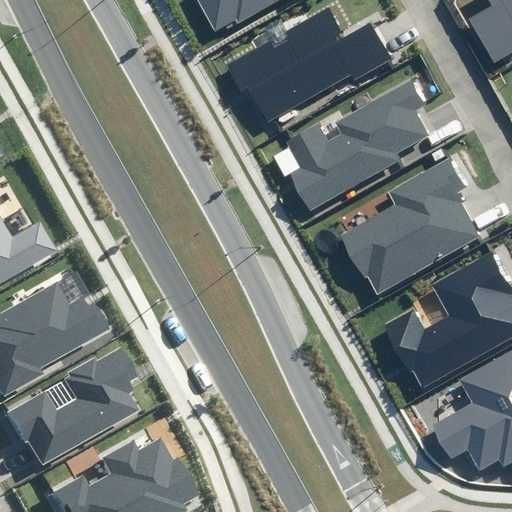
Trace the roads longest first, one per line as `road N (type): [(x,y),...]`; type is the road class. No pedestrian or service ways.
road 1 (secondary): [(303,511),(28,0)]
road 2 (secondary): [(104,0),(206,180),(373,511)]
road 3 (residential): [(424,0),(511,160)]
